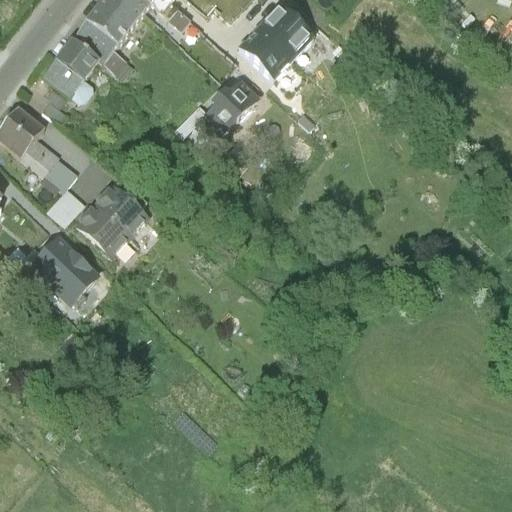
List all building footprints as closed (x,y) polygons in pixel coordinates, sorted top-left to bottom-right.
[(127,8),(115,0),(109,0),(86,31),(116,53),(117,55),(132,36),(136,39),(139,35),(135,32),(144,21),(127,8)] [(154,0),(115,0),(127,8),(144,21),(152,10),(158,3),(154,0)] [(188,29),(158,3),(152,10),(157,19),(179,39),(188,29)] [(278,13),(258,34),(292,68),(313,46),(278,13)] [(116,53),(86,31),(72,49),(98,70),(104,75),(114,83),(125,70),(111,59),(116,53)] [(272,89),(292,68),(258,34),(238,56),(272,89)] [(98,70),(72,49),(44,84),(70,105),(71,103),(78,108),(82,108),(88,99),(88,95),(82,90),(98,70)] [(225,103),(222,101),(211,112),(214,115),(194,134),(204,144),(210,138),(219,147),(238,128),(236,127),(256,107),(239,90),(225,103)] [(68,123),(49,110),(41,119),(61,133),(68,123)] [(44,138),(17,117),(0,138),(0,149),(21,166),(35,149),(44,138)] [(57,167),(35,149),(21,166),(43,184),(57,167)] [(77,182),(57,167),(43,184),(63,200),(65,196),(77,182)] [(146,209),(129,193),(120,202),(138,219),(146,209)] [(120,202),(111,194),(94,213),(129,246),(147,227),(138,219),(120,202)] [(63,200),(46,219),(63,236),(84,213),(65,196),(63,200)] [(129,246),(94,213),(76,232),(111,265),(129,246)] [(96,285),(58,248),(23,284),(37,298),(45,289),(69,313),(96,285)] [(19,281),(0,261),(0,287),(7,294),(19,281)]
